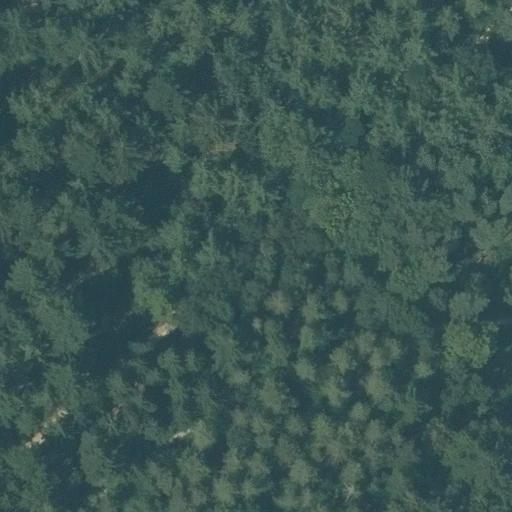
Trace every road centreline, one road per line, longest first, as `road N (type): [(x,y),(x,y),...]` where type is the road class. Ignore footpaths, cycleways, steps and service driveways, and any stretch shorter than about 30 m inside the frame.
road 1 (track): [(289,211),(0,469)]
road 2 (track): [(511,5),(289,211)]
